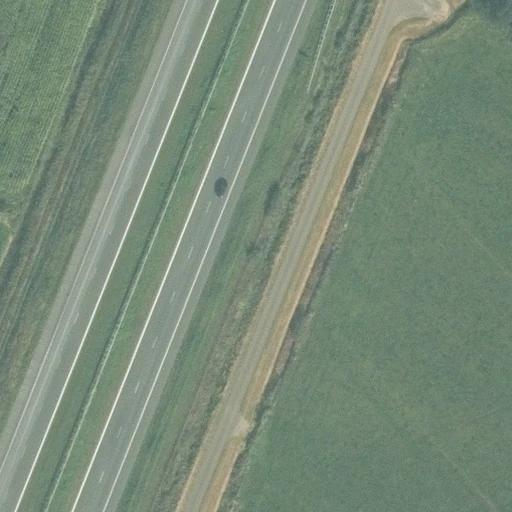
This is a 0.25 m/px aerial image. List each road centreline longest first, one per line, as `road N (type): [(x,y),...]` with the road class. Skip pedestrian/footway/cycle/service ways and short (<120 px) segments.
road 1 (unclassified): [(189,511),(393,0)]
road 2 (motorway): [(92,511),(296,0)]
road 3 (motorway): [(196,0),(0,496)]
